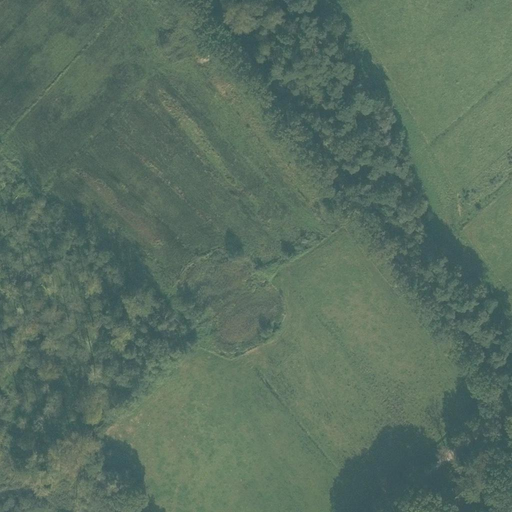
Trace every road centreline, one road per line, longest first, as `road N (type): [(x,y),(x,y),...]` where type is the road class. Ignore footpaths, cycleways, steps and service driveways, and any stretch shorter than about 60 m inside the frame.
road 1 (track): [(511,395),(195,0)]
road 2 (track): [(384,511),(511,396)]
